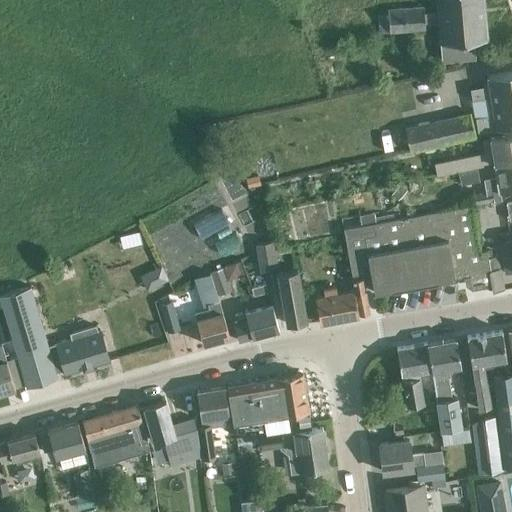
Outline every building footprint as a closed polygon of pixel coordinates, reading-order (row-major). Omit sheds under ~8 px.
[(483,0),(436,0),(437,12),(438,23),(441,61),(476,58),(475,41),(487,40),(483,0)] [(388,14),(376,15),(378,29),(423,26),(423,24),(422,13),(421,6),(387,9),(388,14)] [(439,57),(427,58),(428,70),(440,69),(439,57)] [(489,85),(471,89),(476,117),(479,132),(481,131),(511,125),(511,70),(487,74),(489,85)] [(471,113),(406,127),(411,150),(476,136),(472,118),(471,113)] [(496,163),(511,160),(511,133),(482,138),(485,152),(456,157),(434,161),(437,176),(496,163)] [(486,192),(474,194),(476,204),(502,199),(500,191),(511,189),(511,160),(496,163),(498,177),(484,179),(484,181),(486,192)] [(257,175),(245,177),(247,187),(260,184),(257,175)] [(407,191),(401,186),(393,195),(399,200),(407,191)] [(375,292),(467,276),(468,283),(473,286),(492,283),(495,290),(489,257),(488,250),(481,252),(472,205),(401,217),(377,222),(374,222),(345,228),(353,276),(372,272),(375,292)] [(400,212),(376,216),(377,222),(401,217),(400,212)] [(261,270),(278,267),(273,240),(256,243),(261,270)] [(511,240),(501,242),(506,273),(511,271),(511,240)] [(498,255),(489,257),(495,291),(505,289),(501,267),(500,267),(498,255)] [(236,263),(240,276),(255,271),(252,259),(236,263)] [(161,282),(178,276),(175,267),(158,274),(161,282)] [(210,273),(219,294),(230,289),(222,268),(210,273)] [(286,323),(306,319),(297,268),(278,271),(286,323)] [(363,278),(353,280),(355,292),(356,293),(366,292),(363,278)] [(267,283),(252,287),(254,296),(269,293),(267,283)] [(205,289),(209,302),(207,303),(208,307),(194,311),(203,343),(230,336),(223,312),(219,299),(214,286),(205,289)] [(326,297),(316,299),(320,322),(359,315),(356,293),(355,292),(338,295),(336,286),(325,288),(326,297)] [(0,296),(27,385),(57,376),(56,372),(65,370),(66,374),(83,369),(83,370),(84,369),(84,368),(91,366),(91,367),(92,367),(92,366),(109,361),(100,330),(98,331),(96,326),(70,334),(71,339),(48,345),(31,287),(0,296)] [(366,292),(356,293),(359,315),(370,313),(366,293),(366,292)] [(160,304),(168,332),(179,328),(172,301),(160,304)] [(240,320),(234,321),(239,341),(279,330),(272,304),(238,313),(240,320)] [(162,330),(130,336),(132,348),(164,343),(162,330)] [(480,409),(492,407),(486,366),(508,363),(502,330),(468,335),(480,409)] [(429,342),(428,342),(432,368),(435,386),(444,446),(472,441),(470,426),(463,427),(458,397),(453,398),(452,390),(447,391),(445,377),(451,376),(450,369),(462,367),(457,337),(454,338),(442,340),(440,340),(440,341),(429,342)] [(403,346),(398,347),(406,401),(407,407),(425,404),(421,380),(419,370),(432,368),(428,342),(403,346)] [(0,393),(16,388),(7,359),(3,345),(0,345),(0,393)] [(295,423),(310,419),(303,372),(228,385),(236,436),(254,433),(295,423)] [(484,417),(473,423),(481,474),(511,467),(511,373),(494,376),(497,401),(499,415),(484,417)] [(224,386),(198,390),(200,401),(203,425),(199,426),(204,459),(215,457),(211,432),(210,428),(230,425),(226,401),(224,386)] [(195,416),(178,421),(180,431),(175,433),(166,401),(166,400),(163,401),(144,406),(154,441),(163,439),(171,465),(201,457),(195,416)] [(138,404),(82,420),(91,450),(92,450),(96,466),(98,466),(101,477),(119,472),(115,461),(149,451),(146,432),(138,404)] [(311,421),(310,419),(295,423),(254,433),(259,432),(261,447),(282,443),(282,445),(287,449),(290,473),(329,468),(322,426),(311,428),(310,421),(311,421)] [(85,448),(78,421),(39,431),(44,450),(53,447),(56,456),(85,448)] [(17,463),(41,456),(35,433),(0,442),(0,460),(0,462),(16,458),(17,463)] [(423,451),(412,453),(411,440),(381,443),(385,471),(414,468),(414,466),(418,466),(420,481),(432,479),(446,478),(447,477),(445,463),(425,465),(423,451)] [(225,479),(235,478),(233,466),(223,467),(225,479)] [(85,468),(72,470),(77,494),(100,489),(95,469),(86,471),(85,468)] [(446,478),(432,479),(433,487),(446,485),(446,478)] [(506,511),(500,480),(477,484),(481,511),(506,511)] [(387,490),(389,511),(426,511),(423,485),(387,490)] [(288,506),(288,511),(328,511),(327,501),(288,506)]
